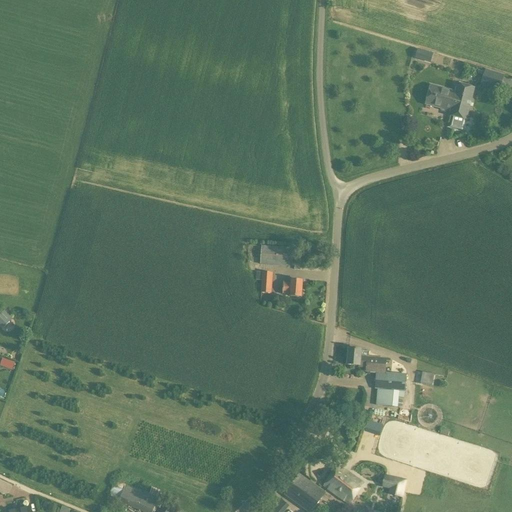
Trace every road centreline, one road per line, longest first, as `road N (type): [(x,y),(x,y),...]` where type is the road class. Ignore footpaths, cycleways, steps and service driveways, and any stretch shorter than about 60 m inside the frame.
road 1 (unclassified): [(341,193),(322,381),(295,440),(240,511)]
road 2 (unclassified): [(341,193),(331,178),(320,108),(323,0)]
road 3 (unclassified): [(511,138),(341,193)]
